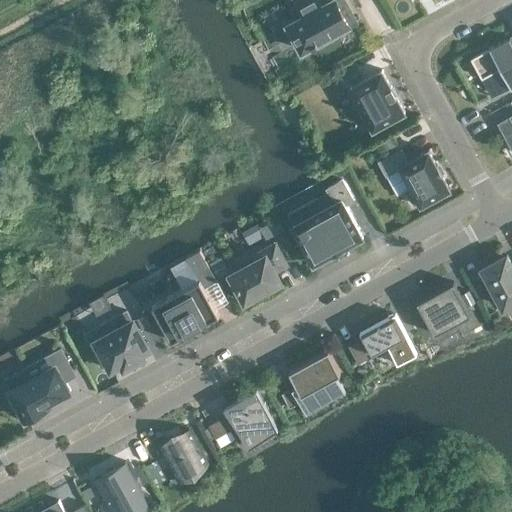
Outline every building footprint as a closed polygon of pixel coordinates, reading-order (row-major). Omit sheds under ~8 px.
[(317,42),(355,21),(342,0),(331,0),(323,5),(320,0),(293,0),(297,5),(292,8),(297,18),(288,24),(302,50),(313,44),(314,45),(318,43),(317,42)] [(511,86),(511,40),(510,36),(471,57),(482,77),(486,75),(497,95),(511,86)] [(396,96),(390,85),(383,71),(382,69),(380,70),(352,86),(350,87),(351,88),(358,101),(355,103),(355,107),(359,114),(362,116),(365,114),(372,127),(373,129),(375,128),(403,112),(403,113),(405,112),(404,110),(396,96)] [(509,117),(499,123),(511,146),(511,115),(510,117),(510,116),(509,117)] [(449,187),(442,174),(436,164),(429,151),(428,149),(426,150),(407,161),(401,149),(379,161),(386,174),(400,166),(411,187),(406,190),(414,204),(419,201),(421,204),(448,190),(450,189),(449,187)] [(317,198),(289,213),(294,223),(293,224),(313,261),(312,262),(314,263),(315,262),(332,253),(345,247),(344,246),(361,237),(363,236),(362,234),(362,235),(345,204),(353,199),(342,179),(327,188),(334,202),(323,208),(317,198)] [(275,243),(258,252),(261,258),(230,274),(245,301),(258,293),(259,294),(261,292),(264,290),(264,291),(267,289),(266,289),(280,282),(274,271),(286,264),(275,243)] [(511,264),(506,254),(482,268),(503,307),(511,302),(511,264)] [(200,323),(201,325),(219,315),(200,279),(152,306),(171,341),(190,331),(189,329),(200,323)] [(417,301),(434,334),(471,314),(458,290),(458,289),(453,281),(444,286),(445,286),(417,301)] [(109,333),(96,340),(101,351),(96,354),(104,368),(109,365),(111,368),(122,363),(124,367),(143,357),(140,352),(148,348),(133,320),(132,321),(126,310),(103,322),(109,333)] [(395,313),(359,332),(372,355),(388,346),(397,363),(417,353),(395,313)] [(358,340),(349,345),(358,362),(367,357),(358,340)] [(30,379),(10,390),(15,398),(14,398),(22,412),(27,420),(55,405),(52,400),(69,391),(63,379),(74,373),(60,348),(48,355),(24,368),(30,379)] [(328,350),(289,371),(297,385),(292,387),(306,412),(345,391),(335,373),(340,371),(328,350)] [(278,428),(256,389),(223,407),(248,447),(278,428)] [(281,393),(289,407),(296,403),(289,389),(281,393)] [(227,416),(203,429),(208,439),(232,425),(227,416)] [(161,446),(178,478),(207,462),(189,430),(161,446)] [(221,451),(238,440),(232,430),(215,440),(221,451)] [(94,478),(112,511),(139,511),(150,506),(125,460),(94,478)] [(65,511),(59,500),(57,501),(58,503),(41,511),(65,511)]
